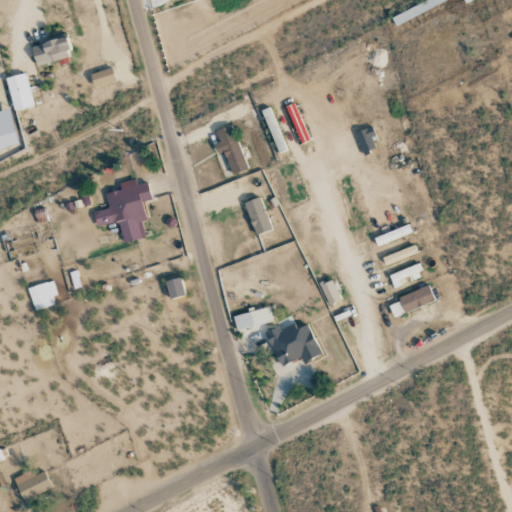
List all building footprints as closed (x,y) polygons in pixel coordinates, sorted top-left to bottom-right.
[(425,0),(396,14),(400,22),(446,0),(462,0),(464,3),(470,0),(425,0)] [(37,66),(69,56),(67,50),(71,48),(67,35),(30,46),(37,66)] [(116,79),(111,67),(89,75),(94,87),(116,79)] [(5,78),(14,111),(33,106),(24,72),(5,78)] [(285,106),(300,143),(309,139),(293,102),(285,106)] [(0,111),(0,148),(18,145),(10,109),(0,111)] [(230,174),(247,168),(231,125),(215,130),(219,141),(218,142),(230,174)] [(376,150),(373,140),(376,139),(372,126),(355,132),(362,154),(376,150)] [(144,237),(141,220),(145,219),(141,201),(151,199),(147,182),(136,184),(135,179),(119,182),(121,189),(105,193),(109,208),(93,212),(96,226),(118,222),(122,242),(144,237)] [(269,231),(262,197),(245,201),(253,234),(269,231)] [(377,246),(411,233),(408,224),(373,237),(377,246)] [(417,254),(414,246),(382,256),(384,264),(417,254)] [(389,275),(392,283),(419,272),(416,264),(389,275)] [(165,280),(168,298),(184,296),(181,278),(165,280)] [(341,300),(331,278),(319,284),(329,306),(341,300)] [(52,296),(57,295),(52,280),(27,288),(35,311),(54,304),(52,296)] [(387,303),(393,318),(434,300),(428,286),(387,303)] [(271,322),(268,307),(233,315),(236,330),(271,322)] [(321,352),(306,324),(296,329),(292,322),(266,336),(282,366),(300,356),(303,362),(321,352)] [(52,489),(43,471),(34,476),(31,470),(13,479),(24,503),(52,489)]
